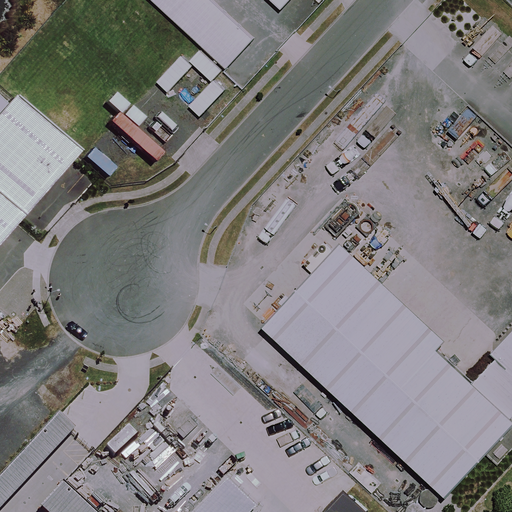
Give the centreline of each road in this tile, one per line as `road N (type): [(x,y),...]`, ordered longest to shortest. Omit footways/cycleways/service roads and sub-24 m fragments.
road 1 (unclassified): [(118,281),(381,0)]
road 2 (unknown): [(292,493),(184,373),(168,333),(164,232)]
road 3 (unknown): [(421,0),(511,94)]
